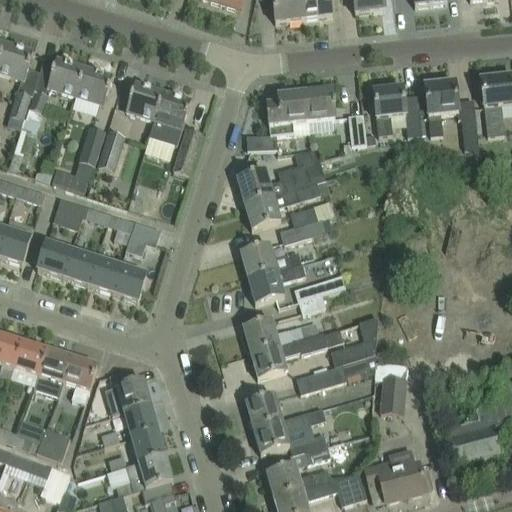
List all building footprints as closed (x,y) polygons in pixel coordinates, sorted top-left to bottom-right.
[(240,17),(244,0),(201,0),(200,4),(240,17)] [(275,29),(302,26),(299,0),(273,0),(271,0),(275,29)] [(299,0),(302,26),(331,22),(328,3),(328,0),(299,0)] [(384,16),(382,0),(352,0),(355,20),(384,16)] [(446,9),(444,0),(412,0),(413,0),(411,1),(411,5),(413,5),(414,13),(446,9)] [(4,49),(0,61),(0,79),(24,86),(33,58),(4,49)] [(75,103),(84,74),(56,65),(47,94),(75,103)] [(84,74),(75,103),(103,111),(112,82),(84,74)] [(511,81),(495,83),(481,85),(480,85),(482,105),(487,142),(502,140),(498,111),(511,109),(511,81)] [(454,88),(425,91),(424,91),(426,111),(430,143),(442,141),(440,121),(456,119),(457,126),(460,126),(464,157),(479,162),(473,107),(457,109),(454,88)] [(153,127),(162,98),(134,89),(125,118),(153,127)] [(372,97),(375,117),(377,142),(391,141),(389,123),(404,121),(407,144),(422,142),(418,112),(404,114),(402,94),(372,97)] [(304,98),(309,129),(334,126),(333,114),(334,114),(334,109),(332,109),(331,95),(304,98)] [(31,103),(16,98),(8,123),(23,128),(31,103)] [(48,102),(34,98),(29,114),(43,119),(48,102)] [(162,98),(153,127),(154,127),(148,144),(176,152),(191,107),(162,98)] [(294,130),(309,129),(304,98),(265,102),(269,142),(246,143),(247,157),(278,156),(277,141),(294,140),(294,130)] [(350,152),(365,151),(362,122),(347,124),(350,152)] [(104,139),(89,134),(79,169),(94,173),(104,139)] [(187,135),(173,178),(188,182),(202,140),(187,135)] [(114,179),(125,144),(109,139),(98,174),(114,179)] [(255,180),(236,185),(244,211),(316,190),(325,187),(319,167),(316,156),(295,159),(299,173),(279,179),(281,187),(269,190),(265,177),(255,180)] [(56,175),(51,189),(66,193),(70,179),(56,175)] [(0,185),(0,197),(16,203),(20,192),(0,185)] [(146,207),(159,208),(161,189),(147,188),(146,207)] [(316,190),(244,211),(250,234),(251,237),(280,228),(276,215),(320,202),(316,190)] [(25,193),(22,204),(41,210),(44,200),(25,193)] [(332,219),(347,214),(342,199),(327,203),(332,219)] [(77,235),(85,212),(60,204),(52,228),(77,235)] [(85,212),(81,223),(95,228),(106,231),(110,220),(85,212)] [(294,234),(317,228),(313,214),(290,221),(294,234)] [(116,222),(112,233),(117,235),(114,246),(127,250),(134,228),(116,222)] [(317,228),(294,234),(280,238),(284,252),(325,240),(321,227),(317,228)] [(134,228),(127,250),(125,256),(141,262),(145,250),(155,253),(161,236),(134,228)] [(5,236),(0,252),(0,264),(22,271),(30,244),(5,236)] [(326,244),(310,249),(314,261),(330,257),(326,244)] [(62,284),(70,257),(45,249),(37,276),(62,284)] [(259,254),(240,260),(247,285),(289,273),(286,261),(273,265),(269,251),(259,254)] [(87,292),(96,265),(70,257),(62,284),(87,292)] [(289,273),(300,270),(297,258),(286,261),(289,273)] [(112,300),(121,273),(96,265),(87,292),(112,300)] [(289,273),(247,285),(254,311),(283,303),(279,289),(304,282),(300,270),(289,273)] [(121,273),(112,300),(137,308),(146,281),(121,273)] [(297,309),(320,302),(345,295),(341,283),(294,296),(297,309)] [(320,302),(297,309),(301,321),(324,314),(320,302)] [(317,334),(331,330),(328,318),(314,322),(317,334)] [(378,324),(359,329),(364,348),(330,358),(335,373),(375,362),(378,324)] [(249,360),(302,345),(299,333),(275,340),(271,326),(242,335),(249,360)] [(302,345),(250,360),(257,386),(276,380),(286,378),(282,364),(295,360),(326,351),(323,339),(302,345)] [(0,381),(10,384),(22,348),(0,340),(0,369),(1,370),(0,373),(0,381)] [(35,393),(46,356),(22,348),(10,384),(35,393)] [(35,393),(34,395),(59,403),(63,389),(71,363),(46,356),(35,393)] [(319,378),(296,385),(300,400),(346,387),(345,383),(360,379),(361,384),(375,380),(375,362),(365,365),(366,367),(342,374),(342,372),(319,378)] [(71,363),(63,389),(75,393),(72,405),(85,409),(89,398),(97,372),(71,363)] [(511,397),(510,388),(509,388),(505,371),(496,374),(500,391),(497,391),(502,410),(476,417),(479,427),(446,436),(448,444),(447,444),(455,473),(500,460),(492,433),(508,429),(507,428),(511,426),(511,397)] [(112,422),(123,419),(150,411),(143,386),(134,389),(130,376),(109,382),(113,394),(115,394),(105,397),(112,422)] [(378,420),(403,422),(407,387),(382,385),(378,420)] [(252,435),(281,427),(274,401),(245,410),(252,435)] [(131,444),(158,436),(150,411),(123,419),(131,444)] [(291,462),(327,452),(323,441),(311,444),(308,433),(326,428),(322,416),(281,428),(281,427),(252,435),(260,461),(289,453),(291,462)] [(0,433),(0,445),(11,450),(15,439),(0,433)] [(46,435),(36,460),(60,469),(70,445),(46,435)] [(104,451),(119,446),(116,436),(101,440),(104,451)] [(138,469),(165,462),(158,436),(131,444),(138,469)] [(20,441),(16,452),(36,459),(39,449),(20,441)] [(327,452),(291,462),(292,463),(304,459),(307,470),(330,463),(327,452)] [(0,454),(0,467),(5,470),(9,458),(0,454)] [(418,470),(414,471),(410,456),(387,462),(389,469),(365,475),(370,493),(380,490),(385,509),(426,498),(418,470)] [(15,460),(11,472),(29,479),(34,467),(15,460)] [(111,477),(126,472),(123,461),(108,465),(111,477)] [(165,462),(138,469),(141,480),(129,483),(130,487),(134,498),(141,495),(145,494),(170,488),(173,487),(165,462)] [(34,467),(29,479),(47,486),(52,475),(34,467)] [(334,488),(359,480),(358,480),(353,482),(352,480),(331,486),(327,476),(298,484),(294,471),(266,479),(273,505),(329,489),(334,488)] [(52,475),(42,502),(59,509),(69,482),(52,475)] [(329,489),(273,505),(275,511),(306,511),(305,507),(337,497),(341,511),(344,511),(366,505),(359,480),(334,488),(329,489)] [(130,487),(115,491),(118,502),(121,502),(133,498),(130,487)] [(151,511),(164,511),(163,510),(176,506),(170,488),(145,494),(141,495),(144,509),(150,507),(151,511)] [(7,489),(3,499),(27,508),(31,499),(7,489)] [(16,511),(18,508),(6,503),(0,500),(0,511),(16,511)] [(109,505),(111,511),(123,511),(121,502),(118,502),(109,505)]
